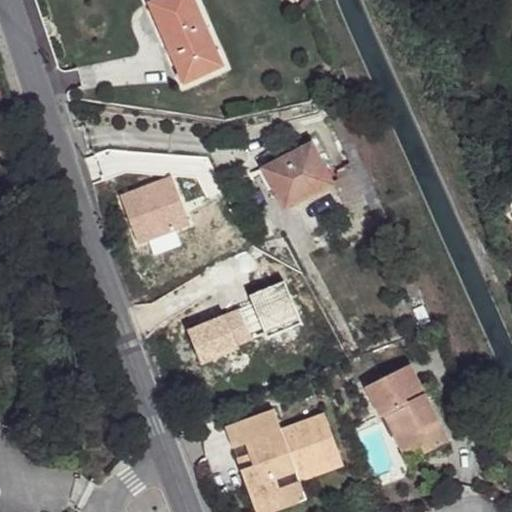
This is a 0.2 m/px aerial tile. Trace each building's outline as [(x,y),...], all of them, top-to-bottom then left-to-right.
[(156,0),(149,3),(185,84),(224,66),(194,0),(156,0)] [(353,140),(334,99),(323,104),(342,145),(353,140)] [(387,216),(353,140),(342,145),(375,221),(387,216)] [(312,142),(262,168),(282,206),(286,209),(288,208),(334,185),(312,142)] [(501,181),(507,176),(497,166),(492,171),(501,181)] [(421,294),(387,216),(375,221),(410,298),(421,294)] [(449,442),(411,364),(366,387),(381,417),(384,415),(390,412),(398,430),(392,433),(403,453),(421,445),(425,453),(449,442)] [(281,430),(274,410),(226,427),(233,448),(246,443),(250,454),(254,466),(241,470),(256,510),(284,500),(279,488),(276,480),(296,472),(340,456),(325,413),(281,430)] [(398,430),(390,412),(384,415),(392,433),(398,430)] [(237,459),(241,470),(254,466),(250,454),(237,459)] [(344,465),(340,456),(296,472),(300,481),(344,465)] [(284,500),(256,510),(256,511),(273,511),(307,500),(300,481),(279,488),(284,500)]
